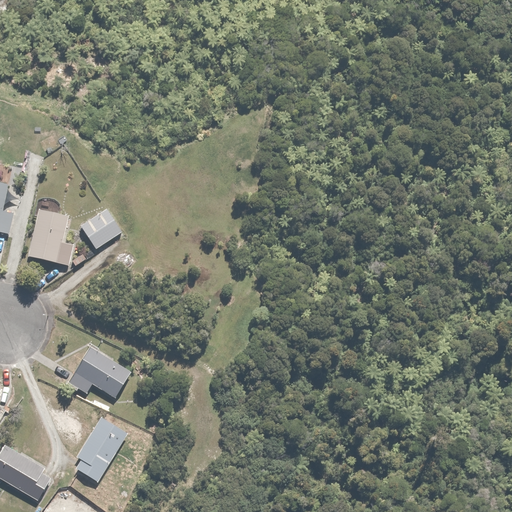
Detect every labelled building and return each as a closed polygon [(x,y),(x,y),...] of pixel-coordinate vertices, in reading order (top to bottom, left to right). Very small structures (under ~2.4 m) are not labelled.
[(4,210),(9,185),(0,183),(0,232),(11,235),(16,213),(4,210)] [(107,208),(81,226),(96,250),(123,232),(107,208)] [(39,211),(28,257),(68,267),(73,245),(63,242),(69,218),(39,211)] [(130,372),(90,349),(69,384),(88,395),(93,386),(115,399),(130,372)] [(99,482),(128,435),(100,418),(76,458),(81,461),(76,469),(99,482)] [(6,443),(0,452),(0,478),(34,498),(51,470),(6,443)]
